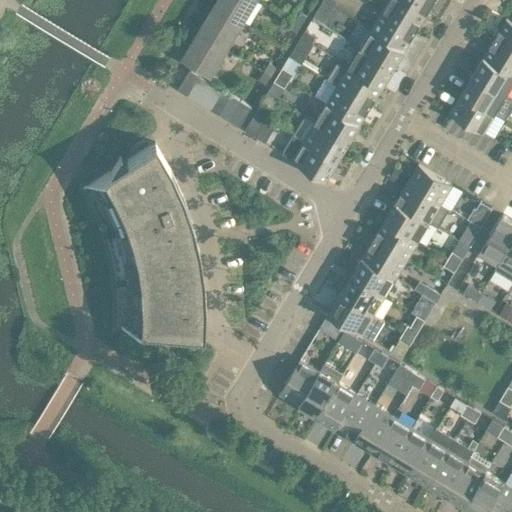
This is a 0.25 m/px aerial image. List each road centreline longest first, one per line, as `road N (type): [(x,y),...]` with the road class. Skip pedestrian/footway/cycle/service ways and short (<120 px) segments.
road 1 (residential): [(254,364),(216,341),(211,242),(170,127),(176,110)]
road 2 (residential): [(403,511),(233,410),(254,364)]
road 3 (residential): [(351,213),(176,110)]
road 4 (residential): [(254,364),(351,213)]
road 5 (residential): [(402,121),(476,0)]
road 6 (residential): [(511,184),(402,121)]
